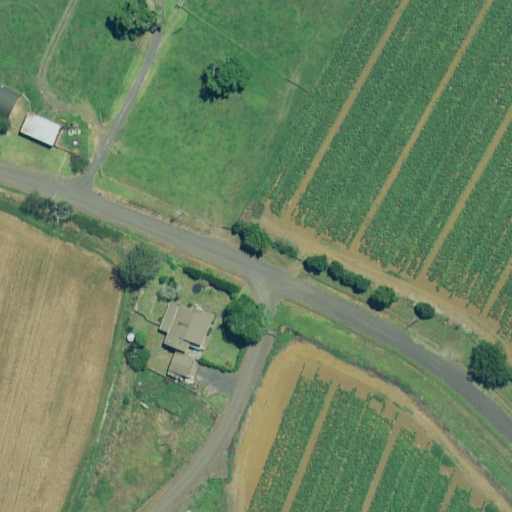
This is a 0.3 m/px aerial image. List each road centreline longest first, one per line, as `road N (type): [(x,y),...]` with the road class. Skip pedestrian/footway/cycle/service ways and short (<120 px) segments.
road 1 (unclassified): [(0,174),(362,319),(428,357),(511,430)]
road 2 (unknown): [(274,279),(236,393),(199,461),(154,511)]
